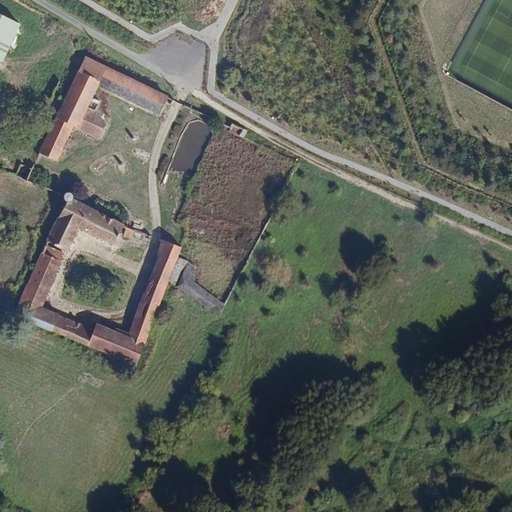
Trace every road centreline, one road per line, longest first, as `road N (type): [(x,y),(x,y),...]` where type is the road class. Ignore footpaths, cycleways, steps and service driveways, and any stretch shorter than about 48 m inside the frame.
road 1 (track): [(190,88),(330,169),(511,255)]
road 2 (residential): [(37,0),(190,88)]
